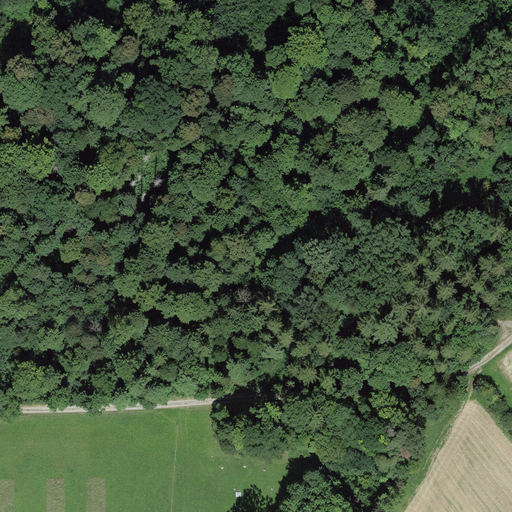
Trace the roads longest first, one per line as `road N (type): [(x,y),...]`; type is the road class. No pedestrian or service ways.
road 1 (track): [(0,404),(287,401),(442,377),(511,341)]
road 2 (track): [(511,325),(456,284),(256,72),(170,0)]
